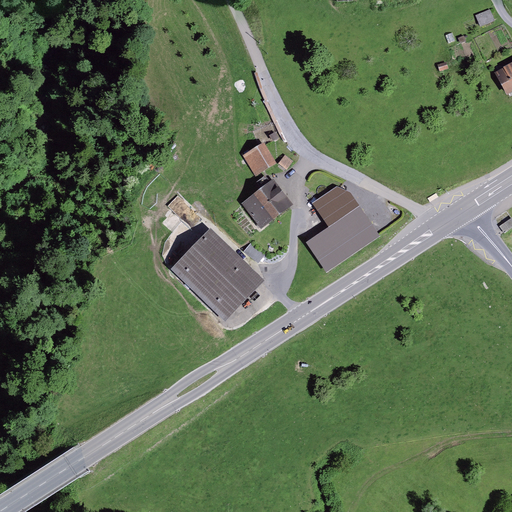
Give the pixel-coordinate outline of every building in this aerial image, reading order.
[(483,25),(498,20),(493,7),(479,12),(483,25)] [(439,65),(440,73),(450,71),(449,64),(439,65)] [(508,96),(511,93),(511,66),(496,75),(508,96)] [(275,164),(264,146),(245,157),(256,176),(275,164)] [(285,157),(280,164),(287,170),(293,162),(285,157)] [(262,229),(291,207),(272,182),(243,204),(262,229)] [(327,273),(379,238),(359,210),(308,245),(327,273)] [(225,323),(263,284),(211,233),(173,272),(225,323)] [(256,248),(254,255),(263,258),(266,251),(256,248)]
